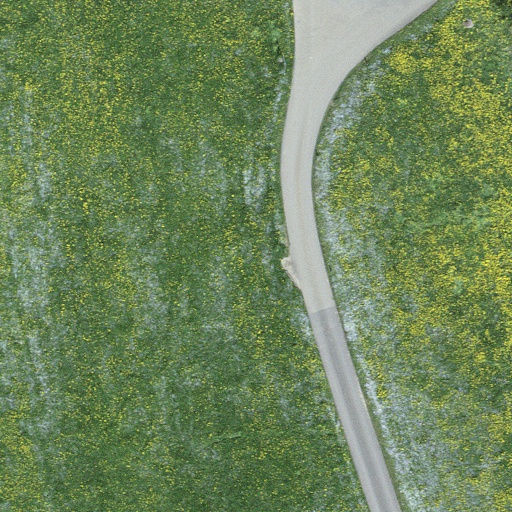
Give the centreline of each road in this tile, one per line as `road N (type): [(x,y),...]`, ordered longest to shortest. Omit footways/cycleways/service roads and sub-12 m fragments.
road 1 (track): [(383,511),(321,318),(296,179),(312,40)]
road 2 (unclassified): [(306,0),(312,40),(391,0)]
